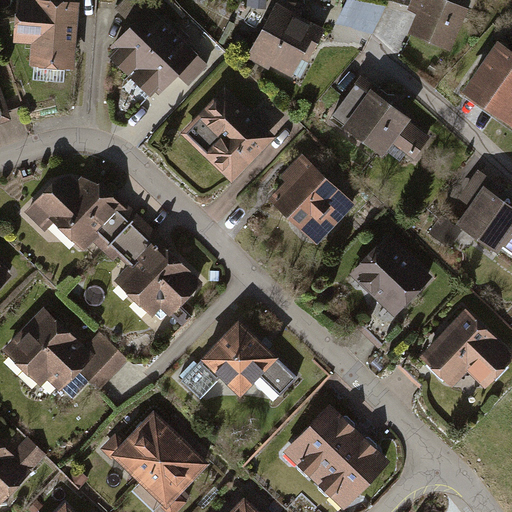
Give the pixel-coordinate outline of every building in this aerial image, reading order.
[(138,67),(172,31),(146,5),(150,0),(149,0),(124,0),(117,8),(134,25),(115,45),(117,48),(116,49),(134,67),(136,65),(138,67)] [(412,32),(449,47),(465,8),(444,0),(414,0),(412,7),(421,11),(412,32)] [(70,63),(75,5),(21,1),(19,20),(27,20),(25,38),(36,39),(34,61),(70,63)] [(271,61),(291,72),(302,51),(309,55),(322,31),(297,18),(303,4),(280,1),(251,55),(268,65),(271,61)] [(373,13),(350,9),(347,23),(371,27),(373,13)] [(207,64),(172,31),(138,67),(140,68),(138,70),(156,88),(158,86),(160,89),(177,72),(188,83),(207,64)] [(511,54),(500,46),(469,90),(498,110),(504,101),(511,106),(511,54)] [(406,118),(372,92),(370,96),(355,85),(333,115),(382,151),(391,139),(413,155),(426,137),(404,120),(406,118)] [(223,137),(208,153),(232,176),(261,146),(258,143),(265,136),(252,123),(252,113),(245,112),(225,93),(202,117),(223,137)] [(273,198),(306,229),(316,218),(327,228),(350,204),(339,194),(340,193),(308,162),(273,198)] [(490,182),(479,174),(462,198),(474,206),(462,223),(496,247),(504,236),(511,242),(511,207),(496,197),(503,188),(492,180),(490,182)] [(91,237),(104,249),(133,219),(95,183),(90,189),(82,182),(77,187),(72,182),(53,186),(39,202),(84,245),(91,237)] [(454,225),(442,216),(430,233),(442,241),(454,225)] [(120,280),(161,319),(198,281),(133,219),(104,249),(113,257),(119,251),(134,265),(120,280)] [(387,238),(355,272),(395,311),(427,277),(387,238)] [(84,349),(45,311),(8,349),(41,380),(47,373),(60,385),(86,358),(106,377),(127,355),(102,331),(84,349)] [(466,314),(427,355),(452,379),(467,363),(485,380),(509,355),(466,314)] [(223,374),(240,391),(258,373),(280,394),(297,377),(239,321),(199,363),(217,379),(223,374)] [(301,461),(317,476),(357,434),(330,408),(294,446),(302,454),(303,459),(301,461)] [(116,453),(141,477),(180,438),(154,413),(116,453)] [(357,434),(317,476),(333,492),(335,490),(340,490),(348,498),(384,460),(357,434)] [(205,462),(180,438),(141,477),(167,501),(205,462)] [(29,439),(17,451),(31,465),(43,453),(29,439)] [(0,498),(26,471),(0,445),(0,498)] [(233,511),(257,511),(245,500),(233,511)]
